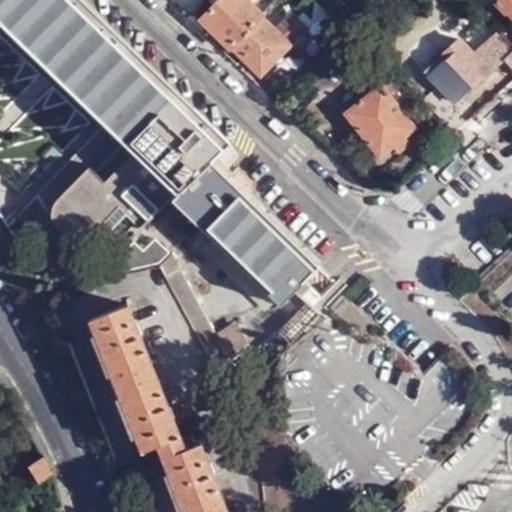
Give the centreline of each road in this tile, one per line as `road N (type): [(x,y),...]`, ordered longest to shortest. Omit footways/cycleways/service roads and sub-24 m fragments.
road 1 (residential): [(129,0),(468,324),(500,369),(507,397),(495,441),(421,511)]
road 2 (residential): [(0,327),(63,439),(92,511)]
